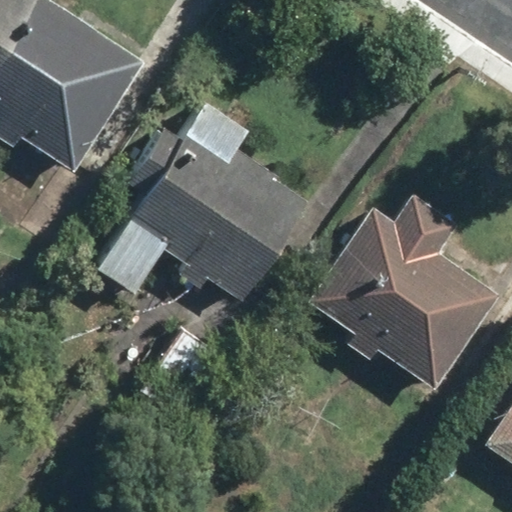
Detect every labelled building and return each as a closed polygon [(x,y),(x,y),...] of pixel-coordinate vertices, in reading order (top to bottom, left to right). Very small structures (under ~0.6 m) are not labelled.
[(0,0),(0,138),(63,175),(132,60),(35,0),(0,0)] [(133,193),(117,215),(165,248),(157,261),(231,304),(294,197),(220,154),(215,163),(158,122),(116,181),(133,193)] [(428,248),(444,225),(402,197),(387,219),(361,200),(293,301),(423,388),(488,292),(428,248)] [(214,350),(170,324),(130,392),(174,418),(214,350)] [(511,382),(470,443),(511,472),(511,382)]
